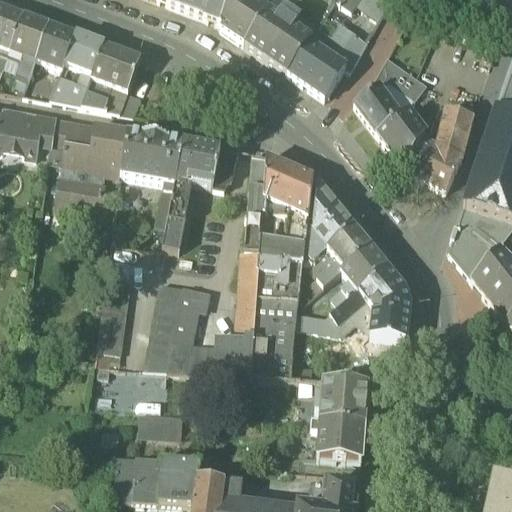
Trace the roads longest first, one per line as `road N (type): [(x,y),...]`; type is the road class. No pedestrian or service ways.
road 1 (residential): [(0,105),(211,144),(283,125)]
road 2 (secondary): [(52,0),(203,69),(283,125)]
road 3 (residential): [(423,282),(511,39)]
road 4 (secondary): [(308,142),(423,282)]
road 5 (residential): [(401,0),(359,85),(308,142)]
road 6 (secondary): [(423,282),(438,307),(430,410)]
